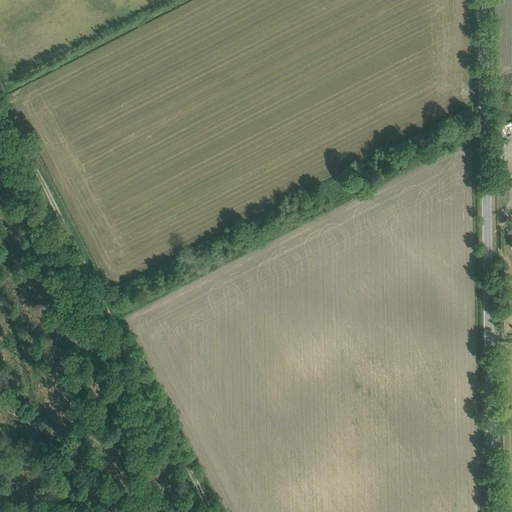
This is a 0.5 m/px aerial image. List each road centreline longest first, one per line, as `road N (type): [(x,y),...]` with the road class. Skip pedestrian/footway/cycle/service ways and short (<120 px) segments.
road 1 (unclassified): [(493,511),(481,0)]
road 2 (track): [(209,511),(0,101)]
